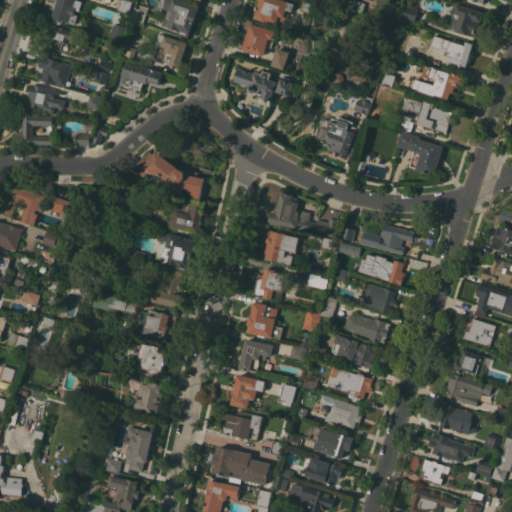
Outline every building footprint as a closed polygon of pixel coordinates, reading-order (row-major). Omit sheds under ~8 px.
[(58,0),(80,0),(83,1),(80,11),(77,9),(75,14),(78,15),(76,24),(65,21),(65,23),(61,22),(61,24),(53,22),(55,17),(53,16),(58,0)] [(121,0),(129,0),(132,1),(128,13),(118,10),(121,0)] [(165,0),(182,0),(200,6),(194,23),(191,32),(188,39),(177,35),(179,30),(170,27),(162,25),(165,16),(166,16),(169,8),(163,7),(165,0)] [(260,0),(287,0),(290,1),(282,24),(277,23),(277,24),(267,20),(267,21),(255,18),(260,0)] [(301,11),(303,0),(308,0),(316,2),(313,14),(301,11)] [(357,0),(366,3),(363,12),(367,13),(366,17),(351,12),(354,0),(357,0)] [(485,12),(482,22),(481,21),(476,37),(469,34),(469,35),(456,31),(456,30),(450,28),(455,13),(454,13),(458,3),(485,12)] [(408,5),(419,9),(420,9),(416,22),(404,18),(408,5)] [(132,20),(136,7),(148,11),(144,24),(132,20)] [(115,21),(127,24),(121,44),(109,40),(115,21)] [(243,49),(252,23),(277,31),(274,38),(276,38),(273,47),(268,46),(265,56),(243,49)] [(79,32),(76,40),(74,40),(72,45),(70,44),(70,46),(68,45),(69,43),(67,43),(63,42),(61,51),(58,50),(56,56),(46,52),(54,24),(79,32)] [(189,42),(188,46),(187,46),(186,48),(187,48),(184,57),(183,57),(182,60),(183,60),(181,65),(180,68),(170,65),(170,63),(162,60),(167,47),(162,45),(162,44),(157,43),(161,33),(189,42)] [(463,65),(462,66),(460,65),(460,64),(448,60),(451,51),(431,45),(434,35),(465,45),(467,41),(474,43),(470,55),(471,55),(472,57),(470,63),(468,64),(467,66),(463,65)] [(133,60),(120,56),(124,44),(137,47),(133,60)] [(290,51),(285,70),(272,66),(278,47),(290,51)] [(66,86),(57,83),(57,85),(37,78),(39,72),(42,73),(44,67),(43,68),(39,67),(40,65),(38,65),(42,54),(48,56),(48,57),(63,62),(63,61),(73,64),(66,86)] [(99,69),(109,73),(113,61),(103,58),(99,69)] [(264,70),(272,73),(271,75),(273,76),(272,79),(278,81),(276,86),(275,90),(271,100),(263,98),(264,94),(257,92),(255,92),(253,92),(252,91),(250,90),(250,88),(250,86),(234,80),(239,67),(241,68),(244,59),(256,65),(253,72),(255,72),(255,71),(256,72),(257,70),(263,72),(264,70)] [(126,76),(125,75),(126,71),(127,72),(130,63),(141,67),(142,65),(150,68),(150,69),(153,69),(160,71),(159,71),(162,72),(163,72),(160,83),(151,80),(151,81),(148,80),(147,83),(144,82),(141,89),(132,86),(132,84),(131,83),(131,84),(125,83),(126,82),(124,81),(126,76)] [(451,73),(452,71),(455,72),(458,73),(457,73),(465,76),(462,87),(456,85),(454,93),(452,92),(449,98),(443,96),(441,103),(430,99),(432,95),(419,90),(420,89),(414,87),(417,79),(421,80),(426,64),(451,73)] [(109,85),(95,80),(98,69),(99,69),(109,73),(112,74),(109,85)] [(380,83),(384,71),(396,75),(397,74),(399,74),(394,88),(380,83)] [(334,78),(335,74),(338,72),(342,73),(344,77),(342,82),(339,82),(336,81),(334,78)] [(276,86),(278,86),(281,78),(294,82),(290,95),(275,90),(276,86)] [(32,84),(56,89),(54,97),(66,100),(64,108),(55,106),(54,111),(50,110),(50,111),(39,108),(37,107),(37,108),(34,107),(34,106),(29,105),(31,96),(29,96),(32,84)] [(90,95),(103,97),(100,109),(87,106),(90,95)] [(373,98),(368,114),(365,113),(360,111),(355,110),(358,99),(360,100),(361,98),(363,99),(364,95),(373,98)] [(408,96),(424,102),(425,100),(435,103),(434,106),(453,112),(447,132),(432,127),(431,130),(425,128),(425,125),(418,123),(421,112),(410,109),(410,110),(404,108),(408,96)] [(26,143),(26,144),(17,143),(17,131),(23,132),(24,113),(34,113),(40,113),(40,114),(54,115),(53,125),(35,125),(34,127),(35,127),(35,130),(34,130),(33,135),(54,136),(53,144),(26,143)] [(403,114),(412,117),(410,120),(415,122),(411,132),(399,128),(403,114)] [(88,129),(90,121),(97,123),(95,131),(88,129)] [(329,129),(331,121),(346,126),(347,121),(352,123),(351,124),(353,125),(352,128),(356,129),(356,131),(356,132),(353,141),(352,141),(351,146),(357,148),(355,156),(348,154),(345,153),(344,155),(340,153),(340,152),(340,151),(338,151),(331,148),(333,143),(328,141),(327,142),(324,141),(324,140),(317,137),(321,126),(329,129)] [(100,144),(93,142),(98,125),(110,129),(108,135),(103,134),(100,144)] [(435,175),(416,169),(417,167),(410,165),(415,151),(398,145),(403,130),(421,136),(421,138),(444,146),(435,175)] [(78,144),(78,133),(90,133),(90,144),(78,144)] [(149,151),(154,154),(157,150),(180,168),(183,169),(185,170),(186,169),(199,172),(198,176),(206,178),(205,180),(207,181),(205,190),(203,189),(201,199),(192,197),(193,194),(189,193),(190,189),(183,187),(181,195),(172,193),(173,190),(165,183),(167,180),(162,175),(162,176),(157,172),(155,174),(153,172),(152,173),(149,170),(143,176),(134,164),(149,151)] [(35,224),(32,223),(32,224),(20,220),(26,202),(24,201),(22,200),(20,200),(18,200),(17,201),(14,210),(15,211),(14,214),(8,213),(2,211),(2,212),(0,211),(0,201),(5,203),(5,201),(5,200),(7,197),(8,196),(9,196),(10,196),(10,188),(16,187),(24,188),(30,189),(30,188),(34,189),(35,188),(39,190),(38,192),(47,195),(42,211),(36,209),(35,212),(38,213),(35,224)] [(287,193),(287,192),(291,193),(290,194),(294,195),(294,196),(299,198),(298,201),(300,202),(298,208),(311,211),(310,215),(311,215),(310,218),(309,219),(318,221),(318,219),(329,221),(330,217),(338,219),(334,236),(283,224),(283,226),(271,223),(272,222),(270,222),(273,211),(277,212),(282,192),(287,193)] [(70,200),(66,214),(49,208),(53,195),(70,200)] [(165,227),(171,205),(181,208),(184,197),(207,202),(200,232),(189,230),(189,233),(185,232),(185,230),(184,230),(184,231),(177,229),(176,230),(165,227)] [(511,222),(508,221),(507,222),(502,220),(502,219),(499,219),(503,208),(509,210),(511,209),(511,206),(511,222)] [(0,244),(0,220),(24,228),(17,250),(0,244)] [(362,243),(365,231),(378,234),(378,232),(383,233),(385,223),(407,229),(407,228),(410,229),(416,231),(413,241),(404,239),(402,246),(406,247),(404,254),(362,243)] [(494,234),(495,234),(498,225),(504,227),(505,226),(511,228),(511,254),(503,251),(503,250),(490,246),(494,234)] [(343,238),(346,226),(357,229),(354,240),(343,238)] [(269,229),(274,230),(287,233),(287,234),(300,237),(296,255),(295,255),(293,264),(286,263),(286,264),(284,264),(284,263),(276,261),(275,262),(274,261),(274,260),(266,258),(267,254),(266,254),(269,242),(268,241),(268,240),(267,240),(269,229)] [(160,230),(185,236),(185,237),(189,238),(190,237),(197,239),(196,246),(195,246),(190,267),(189,266),(187,273),(176,270),(177,265),(161,261),(164,251),(166,252),(168,242),(158,239),(160,230)] [(43,241),(47,231),(58,234),(58,236),(62,238),(61,243),(56,242),(55,245),(43,241)] [(321,247),(323,236),(333,239),(331,250),(321,247)] [(358,245),(355,254),(353,254),(353,255),(348,254),(349,252),(340,250),(342,241),(358,245)] [(0,277),(0,254),(12,258),(5,279),(0,277)] [(373,266),(374,265),(373,264),(373,262),(374,263),(377,254),(387,257),(387,260),(394,262),(395,259),(405,262),(402,271),(405,272),(401,284),(388,280),(389,280),(377,276),(376,278),(360,273),(361,272),(360,272),(361,269),(363,269),(365,264),(373,266)] [(334,266),(337,256),(346,259),(342,268),(352,271),(348,282),(336,278),(339,268),(334,266)] [(491,269),(491,268),(489,268),(490,265),(492,265),(494,256),(504,259),(503,260),(511,262),(511,285),(496,281),(496,282),(481,277),(482,275),(481,275),(483,269),(484,269),(485,267),(491,269)] [(259,273),(265,274),(266,267),(276,270),(276,271),(280,272),(280,273),(286,275),(283,291),(281,300),(262,296),(261,297),(258,297),(258,295),(254,294),(259,273)] [(150,300),(153,287),(157,288),(162,268),(184,273),(179,293),(182,294),(181,297),(182,297),(180,305),(179,307),(150,300)] [(310,272),(322,275),(322,277),(329,278),(326,289),(307,284),(310,272)] [(367,281),(387,288),(396,291),(394,299),(397,300),(395,306),(392,305),(389,313),(360,303),(367,281)] [(480,282),(482,283),(482,284),(511,294),(510,298),(511,298),(511,310),(507,309),(505,312),(489,307),(487,313),(486,313),(486,316),(476,313),(477,310),(479,304),(478,304),(480,297),(481,298),(481,296),(476,295),(480,282)] [(23,300),(27,289),(41,294),(38,305),(23,300)] [(114,297),(111,310),(90,305),(93,292),(114,297)] [(125,311),(126,311),(115,308),(118,296),(139,300),(136,314),(125,311)] [(322,315),(327,296),(338,299),(334,314),(333,314),(332,318),(322,315)] [(249,332),(250,325),(248,324),(250,315),(252,315),(255,301),(269,304),(268,306),(278,308),(275,325),(283,327),(281,338),(273,336),(272,337),(249,332)] [(317,331),(303,327),(308,306),(322,309),(317,331)] [(143,335),(149,309),(167,314),(169,307),(179,310),(173,332),(172,332),(170,340),(166,339),(166,340),(143,335)] [(0,338),(0,314),(8,317),(1,339),(0,338)] [(370,338),(370,337),(345,329),(349,314),(359,317),(359,314),(376,320),(376,318),(387,321),(388,319),(391,320),(385,342),(381,341),(381,342),(370,338)] [(463,337),(468,322),(471,324),(473,317),(497,325),(490,346),(463,337)] [(310,333),(309,340),(301,338),(303,331),(310,333)] [(7,347),(12,332),(23,335),(21,340),(28,342),(25,353),(7,347)] [(363,342),(368,344),(368,343),(372,344),(371,345),(375,346),(373,352),(376,353),(372,368),(370,367),(369,368),(365,366),(365,365),(352,361),(353,359),(336,353),(333,350),(337,334),(359,340),(363,342)] [(239,368),(240,364),(242,364),(242,362),(241,362),(242,358),(243,358),(243,356),(242,355),(245,344),(246,344),(247,342),(245,342),(246,337),(252,339),(252,340),(254,341),(254,340),(255,340),(255,341),(262,342),(263,341),(268,342),(268,344),(272,345),(273,344),(275,344),(272,356),(270,356),(270,355),(267,354),(266,359),(261,358),(260,359),(259,365),(257,369),(256,371),(252,369),(252,371),(239,368)] [(142,342),(161,346),(159,351),(167,353),(165,361),(166,361),(165,365),(164,365),(163,371),(159,370),(157,379),(149,377),(151,369),(139,366),(139,363),(137,363),(142,342)] [(290,357),(293,344),(306,347),(304,360),(290,357)] [(327,347),(324,358),(313,355),(316,344),(327,347)] [(485,355),(478,376),(462,371),(461,372),(459,371),(460,370),(453,368),(456,359),(459,360),(461,356),(462,356),(464,348),(485,355)] [(0,377),(4,365),(16,369),(13,381),(0,377)] [(337,376),(336,376),(339,368),(358,374),(358,372),(364,374),(364,375),(370,377),(373,378),(371,386),(372,387),(371,392),(367,390),(364,398),(361,397),(359,402),(347,398),(349,392),(334,387),(337,376)] [(493,386),(491,394),(483,392),(481,398),(480,398),(477,406),(454,398),(454,399),(451,398),(452,397),(447,396),(448,394),(447,394),(448,390),(449,390),(450,388),(447,388),(452,372),(493,386)] [(232,404),(234,393),(235,393),(237,385),(236,385),(239,373),(260,378),(260,379),(266,381),(264,391),(260,390),(259,394),(257,394),(256,399),(251,398),(249,408),(232,404)] [(304,385),(308,373),(320,377),(316,389),(304,385)] [(158,416),(129,410),(132,399),(138,400),(142,378),(165,383),(158,416)] [(298,386),(294,401),(293,401),(292,406),(286,404),(287,400),(282,398),(283,393),(280,393),(281,388),(284,389),(285,383),(298,386)] [(73,392),(72,398),(59,395),(61,389),(73,392)] [(326,420),(330,407),(320,404),(323,393),(362,406),(359,414),(362,415),(360,421),(357,420),(355,429),(326,420)] [(474,412),(471,419),(473,420),(472,425),(478,427),(477,431),(475,430),(474,432),(470,431),(469,433),(464,432),(461,433),(459,432),(457,430),(451,428),(450,428),(447,427),(447,429),(445,428),(445,427),(441,425),(445,411),(443,410),(445,403),(474,412)] [(509,409),(505,420),(495,416),(498,405),(509,409)] [(309,409),(306,418),(295,415),(298,406),(309,409)] [(242,437),(241,438),(236,437),(236,435),(230,434),(229,435),(226,435),(227,433),(222,432),(227,412),(238,415),(239,410),(264,415),(258,440),(242,437)] [(140,428),(155,431),(148,462),(145,462),(143,471),(137,469),(135,475),(123,472),(124,466),(130,467),(131,462),(126,461),(127,457),(126,457),(128,446),(131,446),(131,443),(132,443),(133,438),(127,436),(130,426),(140,428)] [(319,442),(308,439),(311,432),(321,435),(324,426),(349,434),(350,433),(356,434),(351,449),(346,448),(343,457),(340,456),(339,457),(337,456),(337,455),(317,449),(319,442)] [(440,455),(440,456),(438,456),(439,454),(433,452),(434,447),(429,445),(431,439),(434,440),(437,432),(451,436),(450,438),(476,447),(473,457),(465,454),(463,462),(440,455)] [(484,445),(486,441),(485,441),(488,432),(500,436),(499,440),(500,440),(499,444),(498,444),(496,449),(484,445)] [(301,437),(298,448),(287,444),(290,433),(301,437)] [(507,436),(511,437),(511,470),(509,470),(505,481),(493,477),(497,465),(498,466),(507,436)] [(274,440),(285,442),(283,454),(271,452),(274,440)] [(242,479),(243,478),(232,475),(231,476),(213,472),(215,465),(214,465),(217,453),(219,445),(253,453),(252,458),(272,463),(271,468),(272,469),(270,478),(269,477),(267,484),(242,479)] [(23,478),(23,483),(24,483),(23,496),(1,494),(0,498),(0,453),(3,454),(3,459),(3,464),(5,465),(4,472),(3,472),(3,474),(6,475),(5,476),(23,478)] [(122,460),(120,472),(107,470),(110,457),(122,460)] [(316,457),(345,466),(341,478),(339,477),(339,479),(338,479),(336,485),(325,482),(325,480),(310,475),(316,457)] [(434,461),(434,460),(438,461),(438,462),(451,466),(449,474),(445,473),(442,484),(419,477),(421,470),(422,470),(426,458),(434,461)] [(494,462),(490,476),(477,472),(480,458),(494,462)] [(293,478),(279,474),(281,466),(296,470),(293,478)] [(468,476),(471,470),(478,473),(476,479),(468,476)] [(112,475),(140,482),(139,485),(138,485),(137,489),(141,490),(139,498),(135,497),(135,500),(134,505),(133,505),(132,510),(122,508),(120,511),(108,511),(105,511),(104,511),(87,511),(90,499),(107,503),(107,500),(116,502),(117,499),(118,499),(120,491),(112,489),(112,486),(109,485),(112,475)] [(276,487),(279,475),(286,477),(286,478),(290,479),(287,490),(276,487)] [(205,511),(208,498),(210,488),(212,479),(224,482),(242,486),(242,487),(244,487),(242,493),(240,493),(238,501),(229,498),(227,500),(225,500),(222,511),(205,511)] [(491,481),(504,485),(500,498),(494,496),(488,494),(491,481)] [(294,483),(296,484),(296,482),(331,493),(330,497),(336,499),(333,507),(327,505),(327,508),(326,509),(324,509),(322,508),(321,511),(311,511),(312,510),(290,503),(293,496),(290,495),(294,483)] [(432,491),(432,490),(437,491),(437,493),(441,494),(442,493),(449,495),(448,496),(457,498),(454,508),(443,505),(440,511),(433,511),(434,511),(430,509),(429,511),(412,511),(413,509),(410,508),(416,487),(432,491)] [(272,491),(267,511),(256,511),(261,489),(272,491)] [(472,497),(474,490),(485,493),(483,501),(472,497)] [(465,511),(469,502),(471,499),(478,501),(477,505),(482,506),(480,511),(465,511)] [(270,511),(274,501),(286,504),(284,511),(270,511)]
